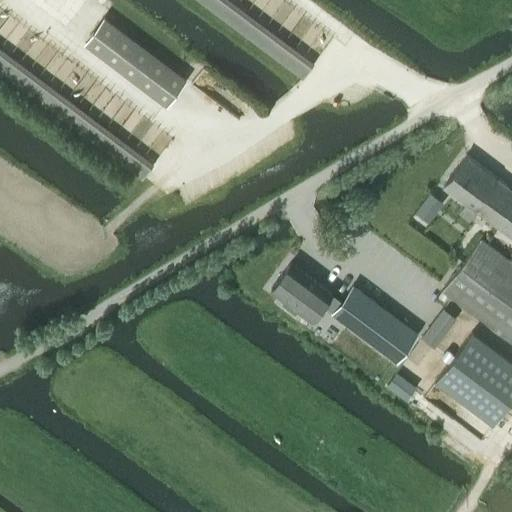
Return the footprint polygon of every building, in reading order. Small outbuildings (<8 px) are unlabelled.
[(310,66),(221,0),(201,0),(302,76),(310,66)] [(131,32),(112,58),(192,118),(211,92),(131,32)] [(0,53),(0,69),(143,177),(150,167),(0,53)] [(466,201),(457,214),(467,222),(473,214),(478,217),(481,213),(511,235),(511,188),(466,154),(443,184),(466,201)] [(416,212),(430,222),(444,202),(430,192),(416,212)] [(443,289),(454,297),(448,306),(467,319),(473,311),(511,340),(511,259),(482,237),(476,243),(443,289)] [(334,286),(291,253),(270,282),(312,315),(325,298),(335,305),(333,307),(401,359),(423,328),(357,277),(343,295),(333,287),(334,286)] [(421,336),(434,346),(456,317),(443,307),(421,336)] [(494,423),(511,398),(511,360),(472,331),(436,380),(494,423)]
